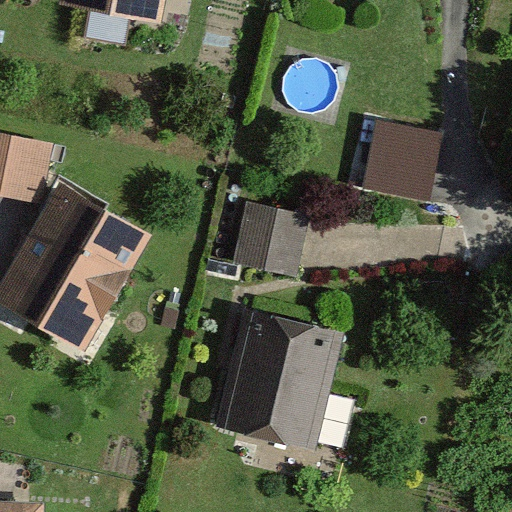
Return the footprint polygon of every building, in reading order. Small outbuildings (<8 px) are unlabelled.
[(176,0),(79,0),(79,1),(173,18),(176,0)] [(439,193),(447,122),(378,114),(370,185),(439,193)] [(55,143),(0,133),(0,187),(45,196),(55,143)] [(163,240),(71,187),(6,300),(98,353),(163,240)] [(313,216),(252,204),(241,262),(302,273),(313,216)] [(345,330),(255,313),(231,434),(320,452),(345,330)]
